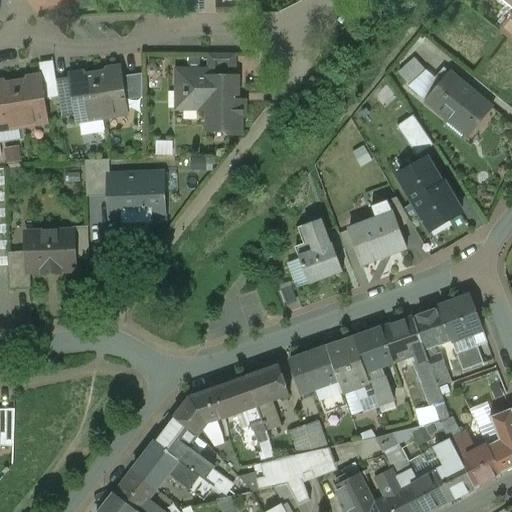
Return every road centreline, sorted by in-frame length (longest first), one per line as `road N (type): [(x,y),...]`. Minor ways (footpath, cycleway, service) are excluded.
road 1 (residential): [(171,376),(483,271)]
road 2 (residential): [(18,39),(263,33),(291,80)]
road 3 (residential): [(0,352),(95,340),(171,376)]
road 4 (residential): [(65,511),(171,376)]
